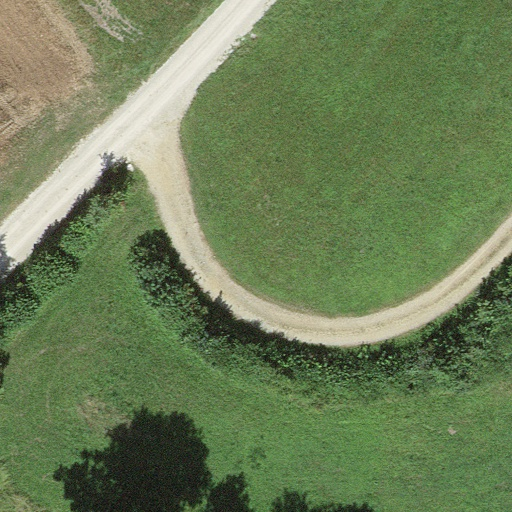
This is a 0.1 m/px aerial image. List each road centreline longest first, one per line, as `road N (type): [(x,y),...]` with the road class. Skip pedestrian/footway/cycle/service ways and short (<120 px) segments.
road 1 (track): [(127,134),(198,287),(250,327),(305,343),(361,341),(408,325),(484,273),(511,239)]
road 2 (track): [(127,134),(245,0)]
road 3 (track): [(0,259),(127,134)]
